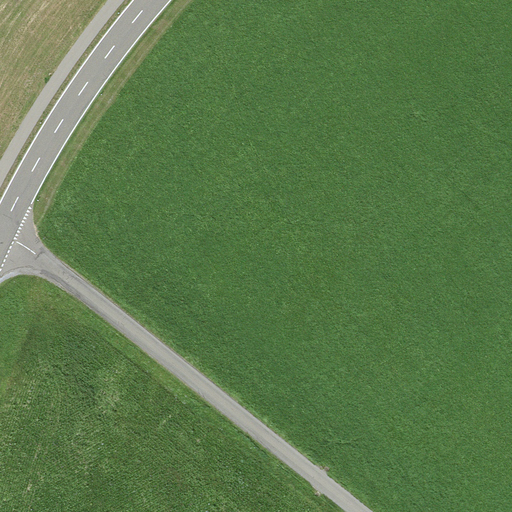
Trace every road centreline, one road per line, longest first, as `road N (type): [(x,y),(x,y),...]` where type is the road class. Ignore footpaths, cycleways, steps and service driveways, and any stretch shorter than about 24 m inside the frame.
road 1 (unclassified): [(357,511),(37,253),(1,235)]
road 2 (tertiary): [(1,235),(47,145),(153,0)]
